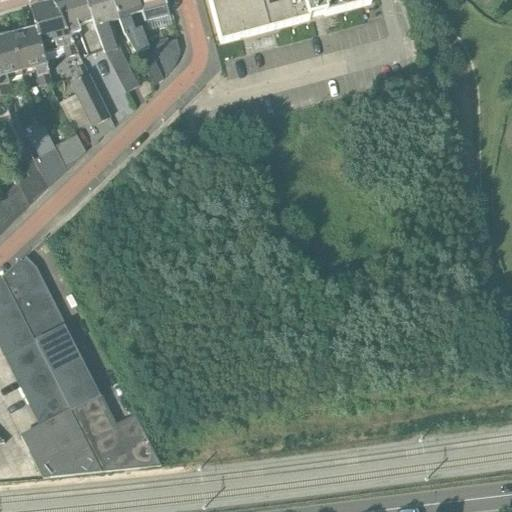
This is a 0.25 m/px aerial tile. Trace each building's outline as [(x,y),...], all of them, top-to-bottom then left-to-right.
[(102,50),(83,0),(68,0),(53,4),(69,37),(77,34),(85,56),(102,50)] [(110,0),(83,0),(102,50),(126,96),(139,86),(123,57),(133,52),(117,22),(110,0)] [(110,0),(117,22),(133,52),(135,55),(148,49),(142,29),(135,31),(130,18),(143,13),(137,0),(110,0)] [(137,0),(143,13),(146,23),(169,17),(164,0),(137,0)] [(369,0),(208,0),(221,45),(371,5),(369,0)] [(66,59),(78,56),(69,37),(53,4),(31,10),(36,31),(39,45),(54,42),(57,51),(63,49),(66,59)] [(12,37),(22,78),(36,74),(40,88),(53,84),(50,75),(48,75),(39,45),(36,31),(12,37)] [(0,40),(0,97),(2,106),(5,105),(3,99),(11,97),(7,81),(22,78),(12,37),(0,40)] [(167,77),(177,62),(181,54),(177,40),(155,46),(157,50),(167,77)] [(154,87),(163,82),(153,64),(144,70),(154,87)] [(91,129),(110,119),(107,113),(84,67),(74,72),(80,81),(70,86),(84,113),(91,129)] [(39,158),(54,150),(42,128),(27,137),(39,158)] [(77,138),(54,150),(66,173),(86,154),(77,138)] [(35,161),(35,160),(28,164),(17,143),(1,152),(19,185),(30,208),(49,190),(35,161)] [(66,173),(54,150),(39,158),(35,160),(35,161),(49,190),(66,173)] [(9,194),(20,217),(30,208),(19,185),(9,194)] [(0,203),(0,205),(10,227),(20,217),(9,194),(0,203)] [(10,227),(0,205),(0,233),(1,236),(10,227)] [(0,345),(42,428),(21,438),(43,481),(161,471),(135,421),(114,432),(34,273),(23,260),(0,281),(0,345)]
